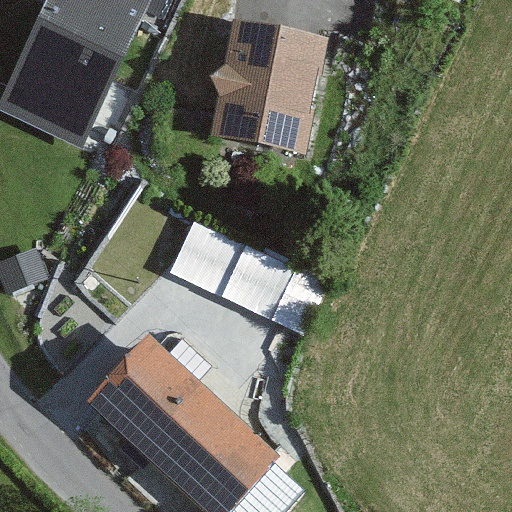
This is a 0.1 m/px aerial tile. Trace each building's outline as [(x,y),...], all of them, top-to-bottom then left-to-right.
[(0,120),(76,156),(146,12),(120,0),(51,0),(0,108),(0,120)] [(304,159),(324,47),(227,30),(207,142),(304,159)] [(173,284),(281,329),(304,275),(195,230),(173,284)] [(37,248),(0,262),(0,279),(5,293),(48,276),(37,248)] [(229,511),(275,459),(139,343),(82,409),(202,511),(229,511)]
